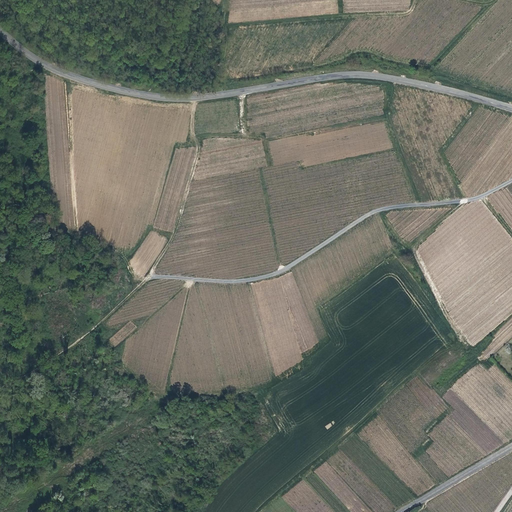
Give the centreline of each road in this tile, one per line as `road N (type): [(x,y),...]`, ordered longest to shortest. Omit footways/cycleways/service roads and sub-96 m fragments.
road 1 (tertiary): [(511,109),(359,74),(154,96),(55,69),(0,31)]
road 2 (track): [(511,180),(476,198),(373,211),(263,277),(148,276)]
road 3 (track): [(148,276),(75,343),(0,387)]
road 4 (tertiary): [(400,511),(511,446)]
